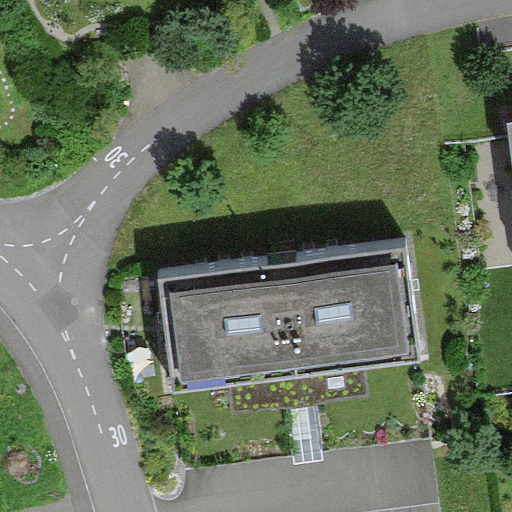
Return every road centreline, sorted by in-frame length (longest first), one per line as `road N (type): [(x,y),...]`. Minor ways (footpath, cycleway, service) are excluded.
road 1 (residential): [(48,262),(98,198),(158,141),(341,29),(434,0)]
road 2 (residential): [(123,511),(48,262)]
